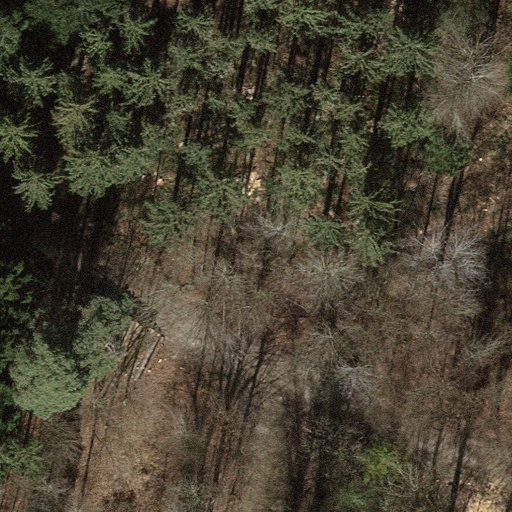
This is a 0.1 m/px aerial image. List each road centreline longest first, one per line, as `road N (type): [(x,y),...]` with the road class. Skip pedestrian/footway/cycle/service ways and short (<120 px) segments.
road 1 (track): [(0,220),(511,473)]
road 2 (track): [(275,361),(280,463),(265,511)]
